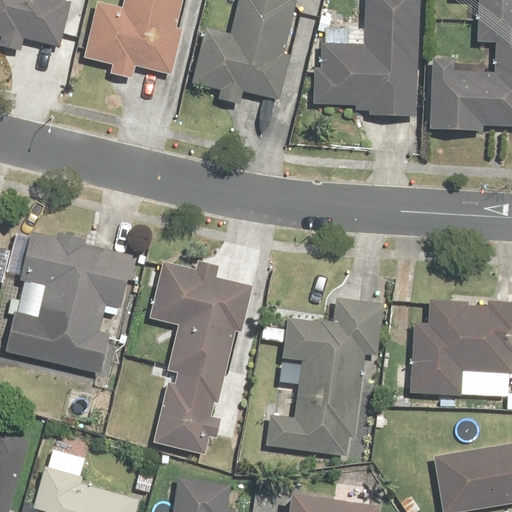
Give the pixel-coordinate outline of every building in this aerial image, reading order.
[(0,0),(0,52),(17,56),(19,45),(57,53),(68,1),(63,0),(0,0)] [(121,0),(119,10),(95,4),(81,57),(112,65),(109,77),(129,82),(131,71),(166,79),(178,32),(173,31),(180,0),(121,0)] [(238,0),(230,34),(204,28),(190,85),(275,107),(286,61),(281,60),(295,5),(289,4),(290,0),(238,0)] [(413,122),(416,0),(361,0),(360,28),(346,27),(346,32),(323,31),(323,47),(316,47),(316,71),(308,71),(307,110),(351,111),(351,115),(368,116),(368,121),(413,122)] [(511,0),(451,0),(451,3),(474,4),(472,44),(493,45),(492,76),(448,75),(448,63),(424,62),(421,136),(480,138),(480,130),(511,131),(511,0)] [(13,281),(7,316),(0,359),(0,360),(102,377),(108,337),(96,335),(101,308),(118,311),(127,256),(82,249),(83,240),(51,235),(50,240),(9,233),(1,279),(13,281)] [(240,337),(250,291),(251,286),(214,279),(216,269),(190,263),(188,272),(158,265),(146,322),(174,327),(165,370),(174,372),(170,390),(162,388),(150,445),(202,456),(205,442),(213,444),(218,419),(208,417),(211,407),(219,408),(234,336),(240,337)] [(466,303),(425,302),(424,328),(408,328),(405,398),(504,401),(504,395),(511,395),(511,306),(484,305),(484,310),(466,309),(466,303)] [(379,306),(331,304),(330,326),(282,324),(281,363),(292,363),(290,422),(262,421),(261,455),(344,459),(345,441),(352,441),(354,398),(360,398),(361,356),(376,357),(379,306)] [(87,445),(51,436),(31,511),(135,511),(138,503),(76,487),(87,445)] [(0,511),(5,511),(25,446),(0,438),(0,511)] [(511,445),(426,459),(434,511),(474,511),(511,506),(511,445)] [(224,511),(228,486),(172,480),(168,511),(224,511)] [(366,511),(294,499),(281,498),(280,511),(366,511)]
